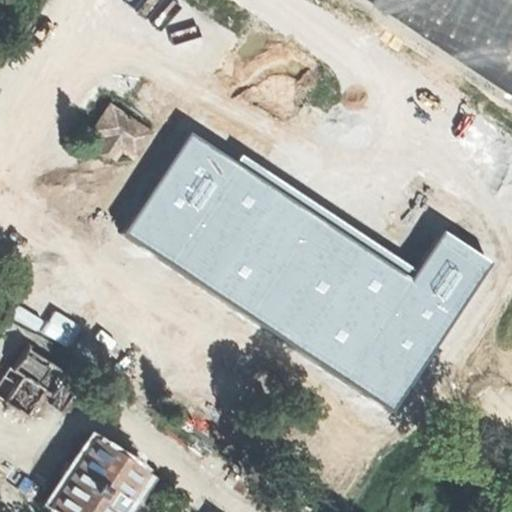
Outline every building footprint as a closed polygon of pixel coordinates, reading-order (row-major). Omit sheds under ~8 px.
[(285,0),(302,13),(311,0),(285,0)] [(306,76),(321,45),(259,14),(244,44),(306,76)] [(365,73),(386,72),(384,38),(364,39),(365,73)] [(91,132),(100,138),(120,151),(133,160),(151,134),(109,106),(91,132)] [(406,279),(185,135),(119,235),(390,411),(489,262),(439,229),(406,279)] [(120,151),(100,138),(94,147),(114,160),(120,151)] [(26,347),(12,368),(11,370),(21,376),(43,392),(50,397),(65,375),(57,369),(33,352),(26,347)] [(10,394),(21,376),(11,370),(12,368),(9,366),(0,379),(0,398),(4,402),(4,395),(10,394)] [(43,392),(21,376),(10,394),(4,395),(4,402),(5,409),(12,408),(26,417),(43,392)] [(48,506),(55,511),(116,511),(126,497),(142,473),(92,440),(48,506)] [(127,511),(134,502),(126,497),(116,511),(127,511)]
